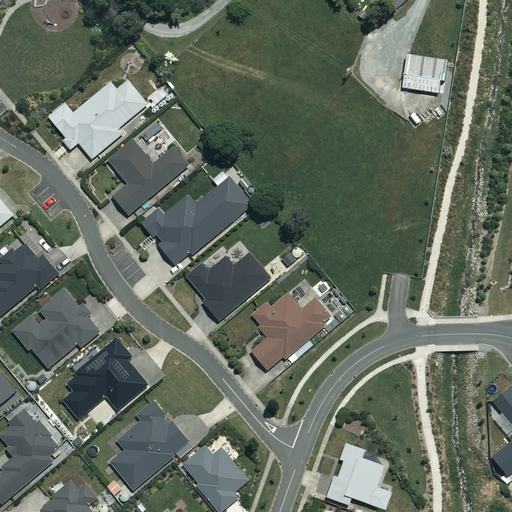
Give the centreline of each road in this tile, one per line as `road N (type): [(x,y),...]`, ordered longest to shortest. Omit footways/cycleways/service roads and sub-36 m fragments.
road 1 (residential): [(0,136),(69,193),(107,274),(139,312),(202,357),(266,430),(301,450)]
road 2 (residential): [(301,450),(323,399),(374,350),(421,336),(511,338)]
